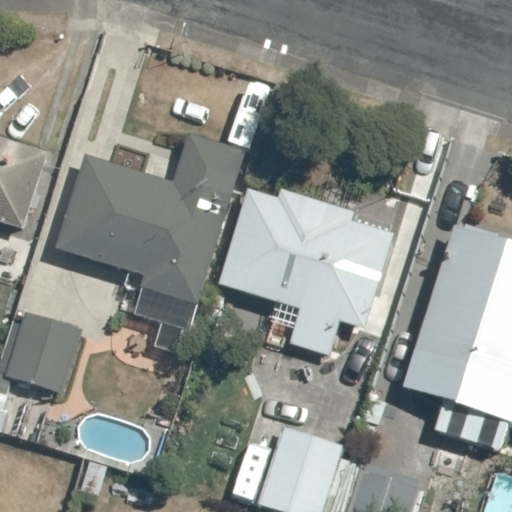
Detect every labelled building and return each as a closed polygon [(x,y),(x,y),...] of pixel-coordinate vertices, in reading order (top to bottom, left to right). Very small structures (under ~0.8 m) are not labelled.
[(94,162),(66,253),(148,278),(130,340),(188,358),(249,155),(193,138),(178,187),(94,162)] [(54,159),(0,141),(0,224),(29,234),(54,159)] [(395,237),(360,226),(362,217),(286,195),(284,204),(252,194),(223,289),(305,313),(295,347),(331,358),(342,322),(367,329),(395,237)] [(511,246),(461,231),(415,379),(459,393),(511,409),(511,246)] [(83,333),(22,317),(5,380),(66,396),(83,333)] [(329,511),(349,450),(258,421),(244,466),(271,474),(261,507),(276,511),(329,511)] [(410,511),(427,460),(371,442),(349,511),(410,511)]
